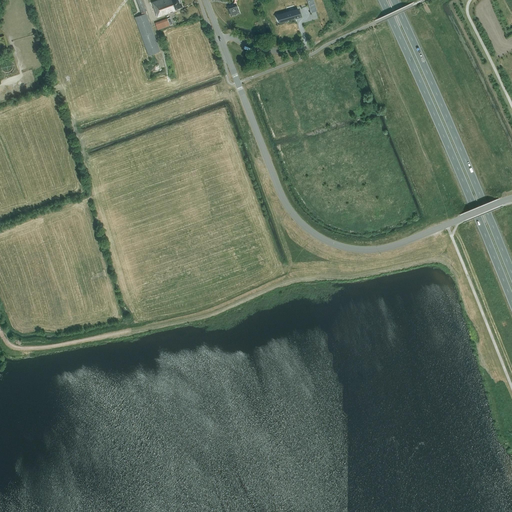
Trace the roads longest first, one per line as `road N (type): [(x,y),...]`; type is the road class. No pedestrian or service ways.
road 1 (tertiary): [(221,39),(283,200),(322,239),(384,248),(511,197)]
road 2 (trunk): [(381,0),(511,303)]
road 3 (trunk): [(511,275),(393,0)]
road 4 (track): [(129,330),(26,347),(0,330)]
